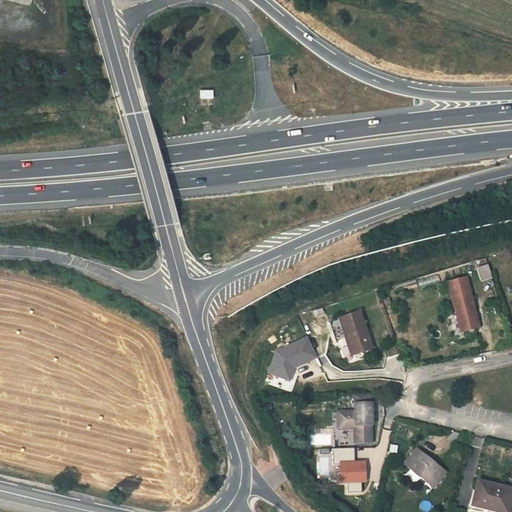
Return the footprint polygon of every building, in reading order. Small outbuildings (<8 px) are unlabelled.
[(485,267),(478,269),(481,280),(488,278),(485,267)] [(447,283),(460,333),(479,328),(467,282),(447,283)] [(372,349),(359,312),(338,319),(351,356),(372,349)] [(338,319),(328,322),(335,344),(345,341),(338,319)] [(354,428),(355,443),(370,443),(370,425),(371,425),(370,397),(353,397),(354,412),(337,412),(338,429),(354,428)] [(355,443),(355,453),(371,453),(370,443),(355,443)] [(445,472),(416,450),(404,464),(432,487),(445,472)] [(508,511),(511,495),(511,489),(477,482),(473,500),(490,504),(489,511),(494,511),(508,511)] [(490,504),(473,500),(472,506),(489,511),(490,504)]
